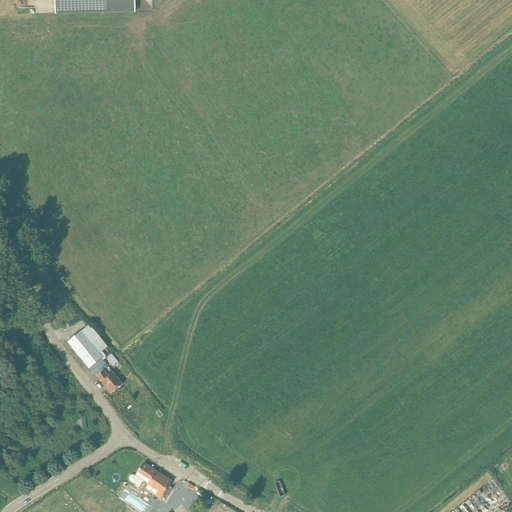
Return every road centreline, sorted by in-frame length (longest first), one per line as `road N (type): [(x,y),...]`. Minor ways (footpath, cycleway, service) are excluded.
road 1 (tertiary): [(125,433),(48,334),(0,239)]
road 2 (tertiary): [(250,511),(125,433)]
road 3 (tertiary): [(8,511),(125,433)]
